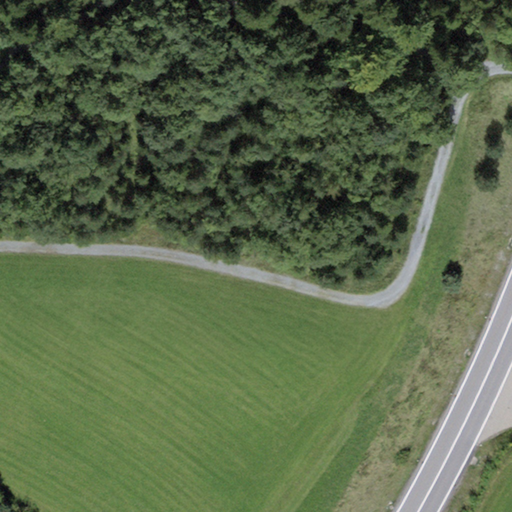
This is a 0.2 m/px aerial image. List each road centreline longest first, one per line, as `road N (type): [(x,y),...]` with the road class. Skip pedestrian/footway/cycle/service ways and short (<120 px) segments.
road 1 (track): [(511,68),(468,82),(409,266),(393,293),(372,301),(162,257),(0,250)]
road 2 (primary): [(418,511),(511,317)]
